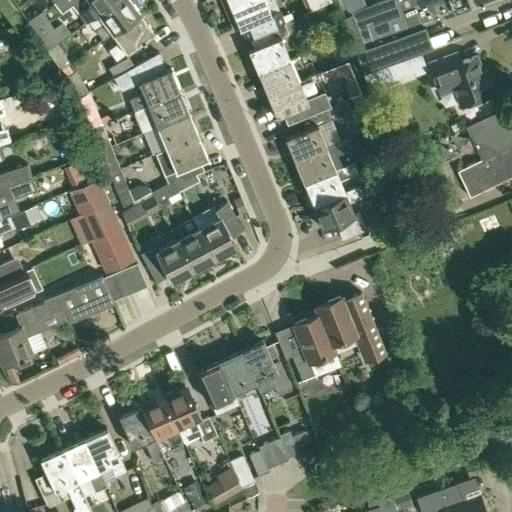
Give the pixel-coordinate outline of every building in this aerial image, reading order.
[(97,13),(114,0),(55,0),(54,1),(61,11),(71,5),(84,22),(97,13)] [(114,0),(97,13),(103,22),(94,29),(102,39),(111,32),(139,11),(130,0),(114,0)] [(242,0),(229,5),(226,7),(224,10),(227,17),(231,18),(234,17),(239,28),(244,26),(248,36),(259,32),(283,22),(279,11),(272,14),(268,3),(275,0),(242,0)] [(226,7),(229,5),(242,0),(224,0),(224,10),(226,7)] [(326,0),(301,0),(306,10),(326,0)] [(352,8),(348,0),(335,0),(341,13),(352,8)] [(415,53),(407,30),(487,0),(377,0),(339,14),(353,50),(362,73),(415,53)] [(118,42),(107,49),(108,50),(109,49),(115,58),(115,59),(115,60),(154,31),(139,11),(111,32),(118,42)] [(47,12),(33,18),(44,45),(70,34),(64,21),(52,26),(47,12)] [(248,36),(252,47),(247,49),(257,72),(290,58),(280,35),(288,32),(283,22),(259,32),(248,36)] [(322,28),(328,43),(339,38),(333,24),(322,28)] [(337,65),(348,60),(339,38),(328,43),(336,64),(337,65)] [(55,44),(47,49),(61,69),(63,67),(68,64),(70,63),(55,44)] [(415,53),(362,73),(367,86),(368,86),(379,82),(381,86),(427,69),(420,51),(416,53),(415,53)] [(133,65),(114,76),(114,77),(120,88),(136,81),(141,92),(126,97),(131,109),(146,104),(180,91),(170,67),(165,69),(158,52),(133,66),(133,65)] [(487,71),(481,73),(475,56),(461,62),(458,53),(429,64),(440,93),(453,88),(460,105),(490,94),(489,92),(494,90),(487,71)] [(133,65),(128,57),(108,68),(114,77),(114,76),(133,65)] [(290,58),(257,72),(266,94),(299,80),(290,58)] [(352,97),(361,93),(348,60),(337,65),(336,64),(319,71),(322,79),(342,71),(344,74),(352,97)] [(299,80),(266,94),(275,117),(282,114),(287,124),(312,113),(322,109),(326,107),(331,105),(326,92),(307,100),(299,80)] [(91,127),(101,123),(94,106),(88,91),(78,96),(79,99),(91,127)] [(155,126),(189,112),(180,91),(146,104),(155,126)] [(349,119),(356,134),(348,137),(348,138),(364,131),(375,127),(361,93),(352,97),(350,97),(357,115),(349,119)] [(481,159),(456,170),(469,196),(511,175),(511,106),(466,126),(481,159)] [(322,109),(312,113),(287,124),(291,135),(284,138),(293,161),(326,147),(317,123),(330,118),(326,107),(322,109)] [(155,126),(164,149),(198,135),(189,112),(155,126)] [(110,145),(101,123),(91,127),(100,150),(110,145)] [(374,154),(384,149),(375,127),(364,131),(368,141),(374,154)] [(196,174),(203,170),(200,161),(207,158),(198,135),(164,149),(155,153),(164,174),(167,182),(168,182),(172,180),(183,174),(185,179),(196,174)] [(326,147),(293,161),(303,183),(336,169),(331,157),(337,155),(353,148),(352,148),(348,138),(326,147)] [(119,167),(110,145),(100,150),(108,171),(119,167)] [(384,149),(374,154),(383,175),(393,171),(384,149)] [(32,174),(27,161),(0,171),(0,186),(9,183),(32,174)] [(336,169),(303,183),(312,205),(345,191),(358,186),(357,185),(344,190),(341,181),(358,173),(354,162),(342,167),(336,169)] [(133,200),(119,167),(108,171),(123,206),(133,200)] [(402,192),(393,171),(383,175),(391,197),(402,192)] [(9,183),(14,196),(37,187),(32,174),(9,183)] [(172,180),(178,190),(199,180),(196,174),(185,179),(183,174),(172,180)] [(88,209),(109,200),(98,177),(78,186),(88,209)] [(168,182),(167,182),(151,191),(152,193),(159,206),(170,200),(167,196),(178,190),(172,180),(168,182)] [(345,191),(312,205),(321,228),(334,222),(341,238),(365,228),(358,210),(354,212),(349,201),(362,196),(358,186),(345,191)] [(140,199),(147,212),(159,206),(152,193),(140,199)] [(0,218),(3,218),(11,214),(20,210),(15,198),(0,203),(0,218)] [(100,234),(120,225),(109,200),(88,209),(100,234)] [(197,226),(215,258),(236,246),(228,232),(239,225),(226,201),(215,207),(218,214),(197,226)] [(3,218),(0,218),(0,244),(4,242),(0,232),(0,230),(13,225),(14,228),(29,221),(24,209),(20,210),(11,214),(3,218)] [(113,268),(135,259),(120,225),(100,234),(98,235),(113,268)] [(215,258),(197,226),(176,238),(194,270),(215,258)] [(194,270),(176,238),(155,249),(153,246),(140,254),(156,282),(168,275),(172,282),(194,270)] [(0,279),(18,271),(12,257),(0,262),(0,279)] [(147,285),(136,262),(124,267),(134,291),(147,285)] [(124,267),(113,272),(123,296),(134,291),(124,267)] [(18,271),(0,279),(0,306),(1,306),(1,305),(35,290),(25,268),(22,269),(18,271)] [(111,273),(102,277),(112,300),(123,296),(113,272),(111,273)] [(66,320),(112,300),(102,277),(101,274),(42,298),(44,302),(45,301),(49,312),(61,308),(66,320)] [(316,306),(319,313),(331,344),(355,334),(366,361),(385,353),(362,293),(343,300),(342,296),(316,306)] [(44,302),(15,313),(19,325),(0,332),(0,359),(0,360),(1,362),(31,350),(26,336),(40,330),(35,318),(49,312),(45,301),(44,302)] [(283,352),(284,352),(289,350),(300,379),(339,363),(334,351),(331,344),(319,313),(275,331),(283,352)] [(273,361),(263,339),(241,349),(255,383),(269,377),(277,394),(291,388),(278,359),(273,361)] [(241,349),(219,360),(234,393),(255,383),(241,349)] [(238,401),(234,393),(219,360),(197,370),(216,412),(238,401)] [(163,393),(183,439),(184,441),(200,434),(203,440),(217,433),(210,417),(197,423),(195,418),(200,416),(185,383),(163,393)] [(163,393),(141,403),(156,436),(166,432),(171,444),(183,439),(163,393)] [(156,436),(141,403),(118,414),(133,446),(144,441),(153,461),(164,456),(155,436),(156,436)] [(511,448),(500,418),(478,426),(490,459),(511,450),(511,448)] [(125,468),(107,427),(84,437),(99,470),(100,469),(110,465),(114,473),(125,468)] [(287,456),(297,452),(295,446),(310,439),(306,429),(291,435),(288,430),(278,434),(279,437),(287,456)] [(99,470),(84,437),(63,446),(78,479),(87,475),(94,490),(107,484),(100,469),(99,470)] [(257,446),(259,449),(267,468),(288,458),(287,456),(279,437),(257,446)] [(63,446),(39,457),(46,472),(35,477),(43,495),(55,490),(59,500),(71,495),(75,505),(73,506),(75,511),(92,511),(78,479),(63,446)] [(268,471),(267,468),(259,449),(248,454),(257,476),(268,471)] [(241,485),(254,480),(242,454),(229,460),(241,485)] [(213,504),(238,489),(241,487),(230,467),(216,474),(218,478),(203,487),(209,497),(209,496),(213,504)] [(193,507),(206,498),(201,488),(196,480),(182,487),(187,496),(193,507)] [(437,511),(484,511),(478,494),(463,499),(456,482),(416,497),(420,511),(433,511),(437,511)] [(184,511),(189,509),(183,499),(178,489),(162,500),(161,499),(150,504),(151,507),(153,511),(184,511)] [(381,511),(378,502),(349,511),(381,511)]
